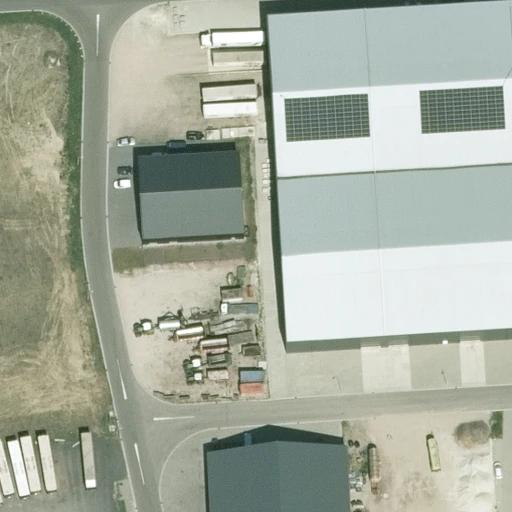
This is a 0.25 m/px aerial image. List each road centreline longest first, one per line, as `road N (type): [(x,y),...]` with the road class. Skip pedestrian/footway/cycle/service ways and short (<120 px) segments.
road 1 (unclassified): [(134,430),(101,277),(85,0)]
road 2 (unclassified): [(134,430),(211,417),(511,399)]
